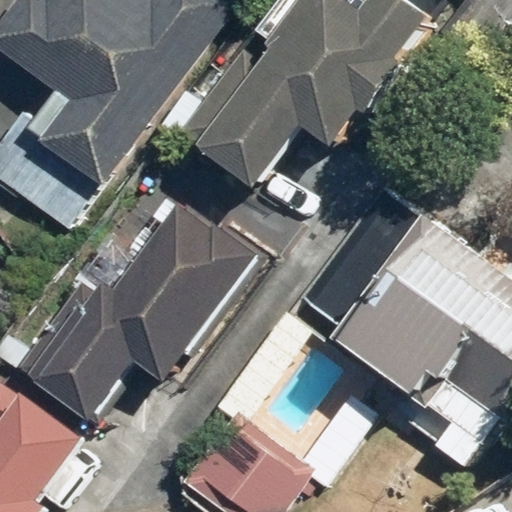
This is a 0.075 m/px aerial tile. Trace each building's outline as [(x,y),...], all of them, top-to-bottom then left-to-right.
[(30,0),(4,37),(72,85),(46,122),(130,180),(254,2),(251,0),(190,0),(185,7),(175,0),(30,0)] [(435,0),(385,0),(382,5),(374,0),(298,0),(277,29),(297,43),(219,149),(276,191),(324,125),(356,149),(381,114),(391,121),(431,65),(422,58),(454,14),(435,0)] [(83,282),(109,303),(52,374),(111,422),(154,370),(178,389),(285,257),(242,222),(235,230),(191,194),(148,246),(126,228),(83,282)] [(350,337),(466,421),(450,443),(490,472),(511,442),(511,269),(439,217),(350,337)] [(415,433),(430,415),(305,314),(230,405),(245,418),(194,481),(232,511),(298,511),(323,481),(336,491),(396,418),(415,433)] [(100,511),(69,485),(106,442),(47,390),(19,422),(0,405),(0,511),(100,511)]
